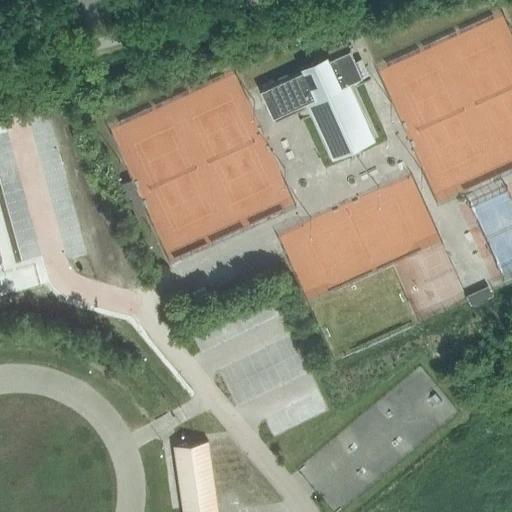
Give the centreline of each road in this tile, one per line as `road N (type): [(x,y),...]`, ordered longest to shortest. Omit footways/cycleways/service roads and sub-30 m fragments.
road 1 (unclassified): [(308,511),(155,329),(142,300)]
road 2 (tertiary): [(117,0),(0,32)]
